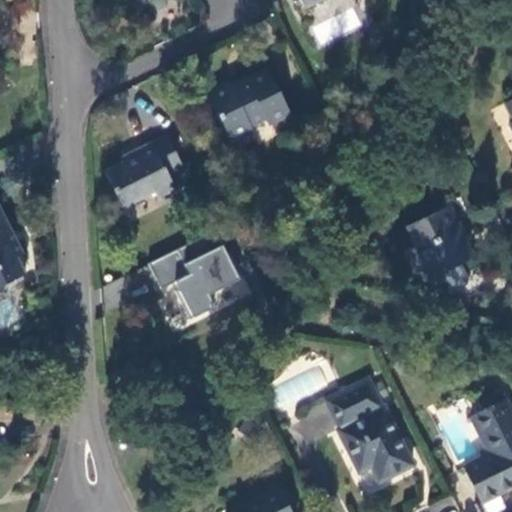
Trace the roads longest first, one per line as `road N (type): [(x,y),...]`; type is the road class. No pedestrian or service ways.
road 1 (unclassified): [(64,91),(93,498)]
road 2 (residential): [(245,14),(64,91)]
